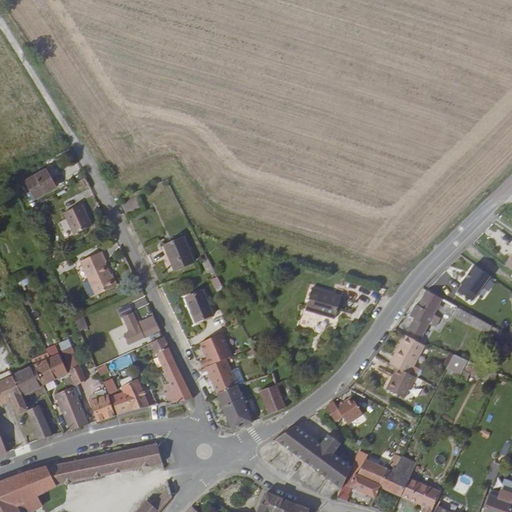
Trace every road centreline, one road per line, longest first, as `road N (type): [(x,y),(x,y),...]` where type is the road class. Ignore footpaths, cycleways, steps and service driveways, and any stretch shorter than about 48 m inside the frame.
road 1 (tertiary): [(203,451),(256,436),(320,399),(397,303),(511,183)]
road 2 (residential): [(81,148),(199,397),(203,451)]
road 3 (tertiary): [(0,472),(74,442),(152,426),(203,451)]
road 4 (residential): [(203,451),(249,459),(284,487),(354,511)]
